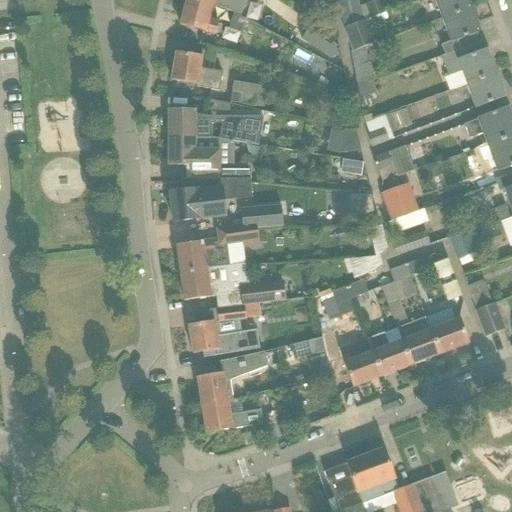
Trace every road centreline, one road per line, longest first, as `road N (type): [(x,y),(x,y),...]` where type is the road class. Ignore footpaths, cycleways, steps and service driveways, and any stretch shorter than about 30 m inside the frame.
road 1 (unclassified): [(99,408),(144,357),(151,331),(102,0)]
road 2 (residential): [(177,490),(511,364)]
road 3 (residential): [(13,349),(0,191)]
